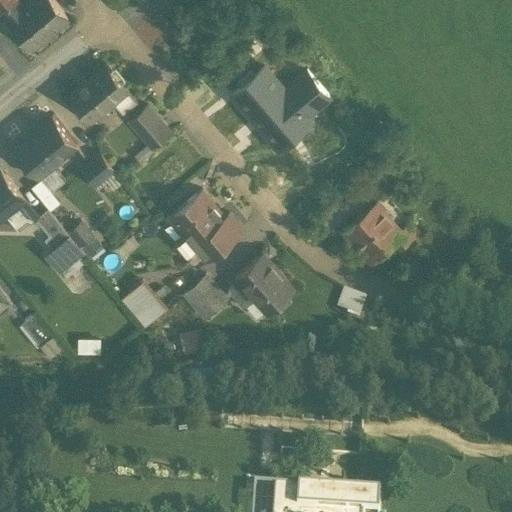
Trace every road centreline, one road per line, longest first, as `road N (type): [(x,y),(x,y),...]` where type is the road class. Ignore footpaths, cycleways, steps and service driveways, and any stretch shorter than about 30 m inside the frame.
road 1 (residential): [(110,15),(271,218),(318,261),(367,290)]
road 2 (track): [(367,290),(511,332)]
road 3 (residential): [(110,15),(0,105)]
